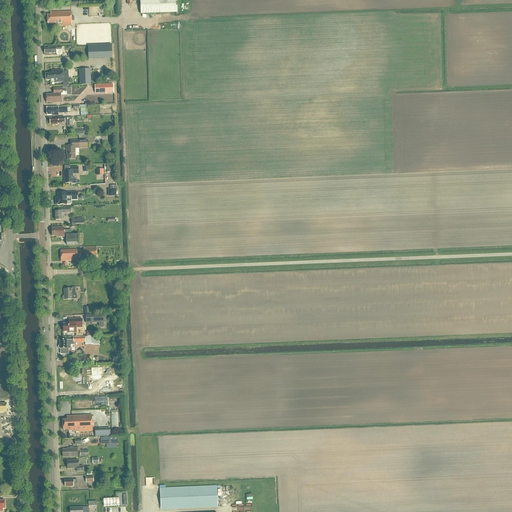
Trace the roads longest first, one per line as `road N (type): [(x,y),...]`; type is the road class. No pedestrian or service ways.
road 1 (track): [(49,272),(511,256)]
road 2 (secondary): [(53,511),(42,236)]
road 3 (unclassified): [(21,511),(10,259)]
road 4 (unclassified): [(9,237),(0,0)]
road 5 (secondary): [(42,236),(32,0)]
